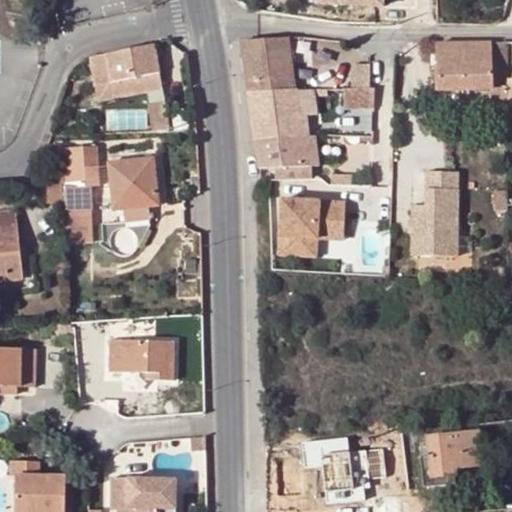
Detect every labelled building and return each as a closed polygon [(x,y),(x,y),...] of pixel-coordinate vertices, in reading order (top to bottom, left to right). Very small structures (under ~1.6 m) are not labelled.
[(319,0),(320,10),(386,8),(385,0),(319,0)] [(300,35),(289,36),(293,63),(304,61),(300,35)] [(247,91),(298,90),(293,63),(289,36),(239,40),(247,91)] [(491,89),(492,112),(505,111),(506,43),(436,40),(437,91),(491,89)] [(95,59),(90,61),(98,103),(147,93),(163,90),(154,46),(95,59)] [(350,89),(351,105),(366,105),(380,104),(379,88),(369,88),(350,89)] [(165,102),(163,90),(147,93),(149,105),(165,102)] [(247,91),(254,139),(305,135),(298,90),(247,91)] [(170,131),(165,102),(149,105),(154,132),(170,131)] [(315,135),(305,135),(254,139),(258,167),(273,166),(274,179),(277,179),(302,179),(301,166),(317,165),(315,135)] [(90,186),(99,186),(97,149),(69,151),(71,174),(64,174),(64,175),(65,187),(66,205),(66,213),(91,212),(90,186)] [(114,210),(125,209),(151,207),(158,206),(154,160),(110,165),(114,210)] [(426,186),(458,187),(459,170),(426,169),(426,186)] [(48,174),(50,205),(66,205),(65,187),(64,175),(64,174),(64,173),(48,174)] [(458,187),(426,186),(425,203),(412,203),(411,253),(456,255),(458,187)] [(344,201),(281,198),(278,254),(306,255),(307,237),(316,237),(317,229),(343,230),(344,201)] [(152,223),(151,207),(125,209),(125,225),(152,223)] [(0,282),(23,280),(17,212),(0,213),(0,282)] [(66,227),(67,244),(92,243),(91,212),(66,213),(66,227)] [(317,229),(316,237),(343,238),(343,230),(317,229)] [(307,237),(306,255),(316,255),(316,237),(307,237)] [(146,375),(159,375),(159,383),(175,383),(177,345),(111,343),(111,374),(146,375)] [(0,384),(20,385),(37,386),(38,348),(0,347),(0,384)] [(20,385),(0,384),(0,392),(20,393),(20,385)] [(411,436),(415,435),(424,434),(475,430),(473,421),(410,428),(411,436)] [(475,430),(424,434),(425,443),(416,443),(422,486),(455,483),(454,467),(482,464),(478,429),(475,430)] [(16,478),(15,511),(65,511),(67,479),(41,478),(41,463),(13,463),(12,479),(16,478)] [(177,511),(178,482),(112,481),(111,511),(177,511)]
